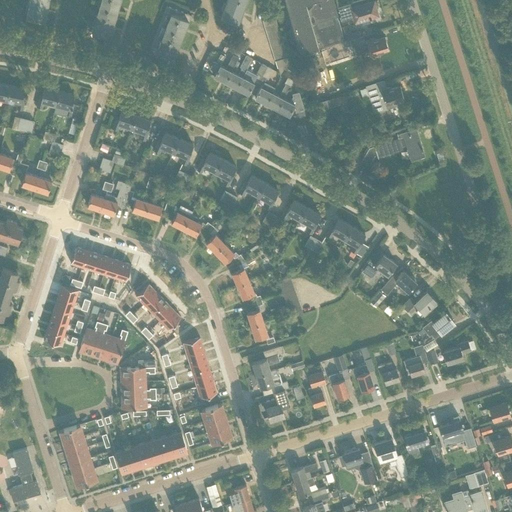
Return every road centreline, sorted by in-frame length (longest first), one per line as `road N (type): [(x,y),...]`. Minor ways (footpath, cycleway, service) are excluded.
road 1 (residential): [(256,455),(193,275),(164,254),(59,220)]
road 2 (unclassified): [(182,103),(392,218),(453,270)]
road 3 (residential): [(453,270),(478,238),(480,220),(411,0)]
road 4 (residential): [(256,455),(511,375)]
road 5 (residential): [(39,428),(109,407),(108,377),(76,362),(19,366)]
road 6 (residential): [(76,511),(256,455)]
road 7 (residential): [(60,217),(106,74)]
road 8 (residential): [(16,353),(59,220)]
